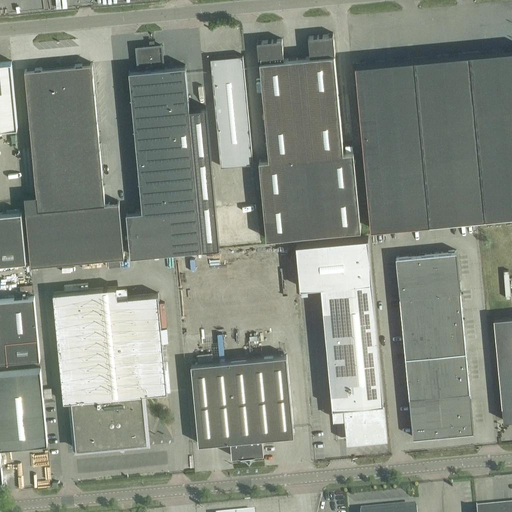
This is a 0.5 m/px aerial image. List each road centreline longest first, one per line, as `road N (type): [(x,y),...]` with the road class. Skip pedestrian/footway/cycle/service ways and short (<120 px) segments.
road 1 (unclassified): [(0,507),(511,458)]
road 2 (unclassified): [(0,31),(333,0)]
